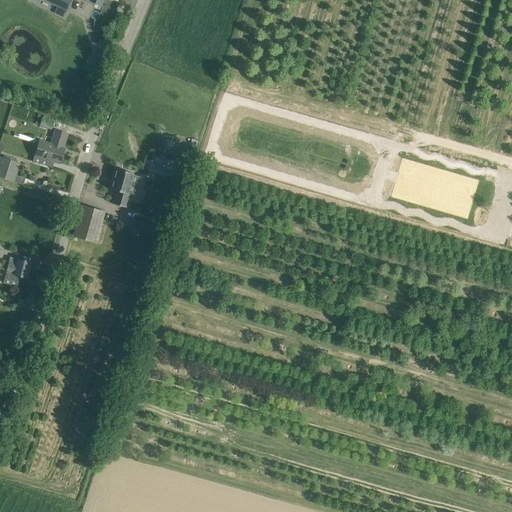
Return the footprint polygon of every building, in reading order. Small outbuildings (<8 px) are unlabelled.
[(72,0),(45,0),(67,11),(72,0)] [(37,117),(35,123),(51,129),(53,122),(37,117)] [(63,148),(67,134),(55,130),(51,144),(39,140),(34,157),(48,161),(48,159),(60,163),(65,148),(63,148)] [(173,141),(164,138),(161,147),(163,147),(162,152),(170,154),(173,141)] [(0,177),(14,182),(20,163),(11,159),(11,158),(4,156),(4,157),(0,156),(0,157),(0,177)] [(161,168),(162,158),(156,156),(154,167),(161,168)] [(133,173),(116,169),(110,189),(116,191),(113,204),(125,207),(129,194),(128,193),(133,173)] [(105,211),(91,207),(81,205),(73,236),(96,243),(105,211)] [(158,227),(137,219),(133,230),(154,238),(158,227)] [(16,263),(9,261),(6,272),(6,274),(5,274),(3,282),(17,285),(18,278),(17,278),(18,276),(26,278),(30,262),(17,259),(16,263)]
